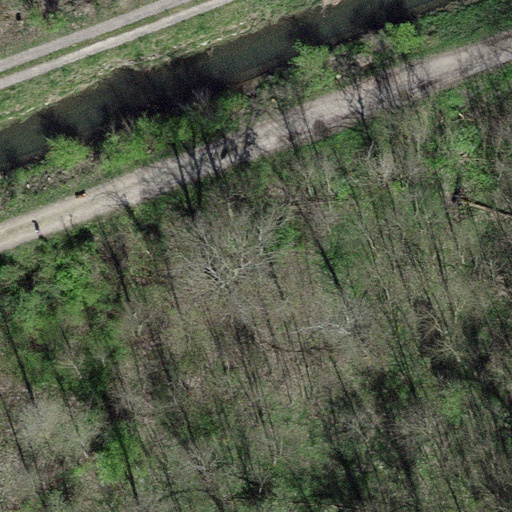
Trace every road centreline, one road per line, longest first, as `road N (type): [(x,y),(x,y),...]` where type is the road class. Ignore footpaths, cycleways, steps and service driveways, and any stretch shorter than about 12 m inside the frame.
road 1 (track): [(0,239),(511,47)]
road 2 (track): [(0,71),(190,0)]
